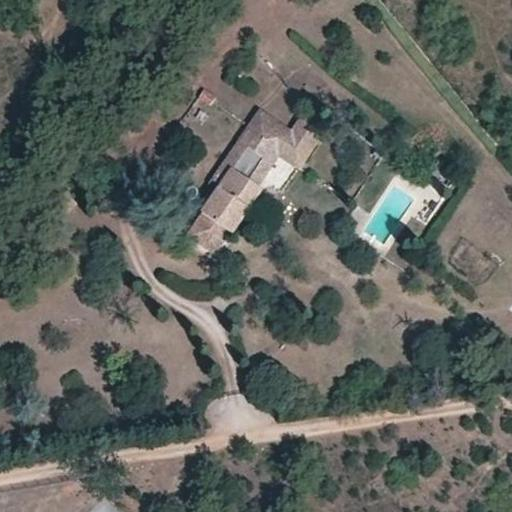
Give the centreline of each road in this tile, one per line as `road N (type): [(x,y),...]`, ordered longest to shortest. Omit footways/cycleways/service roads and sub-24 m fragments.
road 1 (track): [(0,473),(511,396)]
road 2 (track): [(239,436),(224,350),(158,292)]
